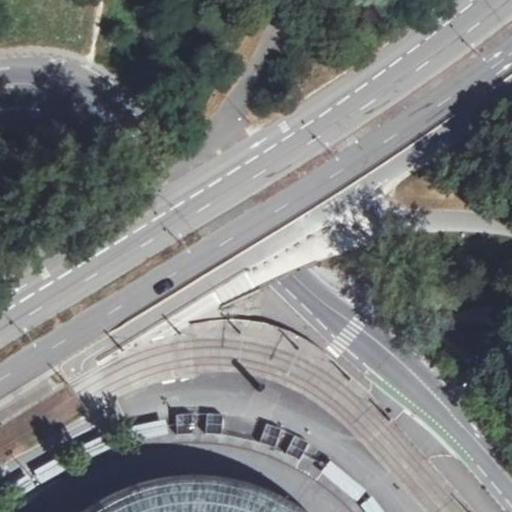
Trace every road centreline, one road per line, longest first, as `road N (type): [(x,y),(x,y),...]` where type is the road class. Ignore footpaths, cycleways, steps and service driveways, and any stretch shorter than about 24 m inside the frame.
road 1 (primary): [(0,385),(511,58)]
road 2 (primary): [(491,0),(325,121),(0,320)]
road 3 (unclassified): [(511,480),(428,389),(351,330),(162,146)]
road 4 (unclassified): [(0,92),(78,96),(162,146)]
